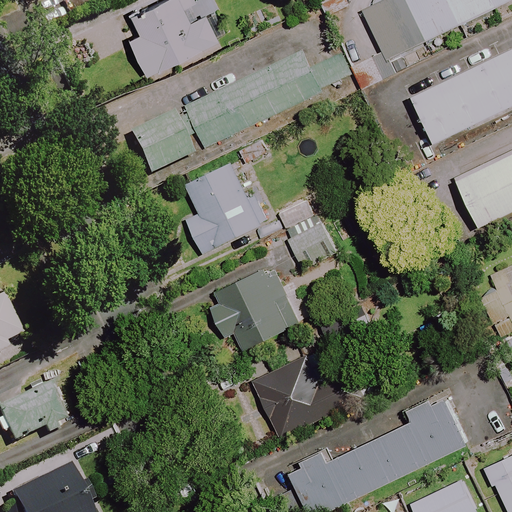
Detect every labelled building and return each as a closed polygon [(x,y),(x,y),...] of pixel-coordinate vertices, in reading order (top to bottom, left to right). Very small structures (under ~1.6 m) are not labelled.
[(136,56),(145,75),(217,41),(216,39),(225,35),(214,12),(197,20),(187,0),(161,0),(129,15),(138,34),(128,39),(136,56)] [(511,4),(511,0),(386,0),(369,8),(392,58),(511,4)] [(306,52),(186,108),(205,149),(323,93),(322,91),(353,76),(343,54),(313,68),(306,52)] [(511,124),(511,58),(434,93),(459,148),(511,124)] [(172,118),(129,138),(148,178),(190,158),(172,118)] [(187,221),(203,254),(262,226),(260,223),(267,220),(256,198),(249,202),(232,165),(187,187),(200,215),(187,221)] [(511,224),(511,167),(478,183),(499,231),(511,224)] [(337,255),(320,221),(318,222),(307,200),(278,215),(290,239),(287,241),(302,272),(337,255)] [(273,266),(217,292),(220,300),(210,304),(226,338),(235,334),(243,351),(300,324),(273,266)] [(511,267),(499,274),(506,288),(481,300),(500,339),(511,333),(511,267)] [(0,352),(6,350),(3,344),(18,337),(0,299),(0,352)] [(511,363),(511,339),(499,346),(509,365),(511,363)] [(320,384),(306,356),(253,382),(282,439),(354,404),(339,374),(320,384)] [(0,433),(5,432),(10,443),(42,429),(45,435),(66,426),(62,418),(73,413),(58,381),(0,407),(0,433)] [(406,411),(412,423),(293,476),(310,511),(324,511),(468,444),(444,393),(406,411)] [(492,488),(496,486),(508,511),(511,511),(511,455),(483,469),(492,488)] [(87,511),(84,506),(90,503),(81,484),(76,486),(68,469),(8,496),(15,511),(87,511)] [(477,511),(462,480),(404,508),(405,511),(477,511)] [(302,511),(290,489),(262,504),(266,511),(302,511)]
